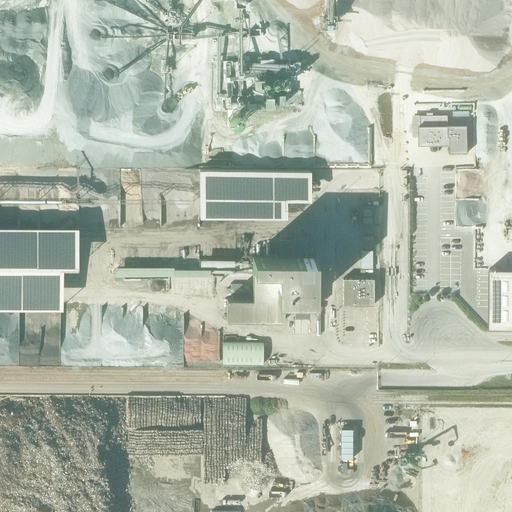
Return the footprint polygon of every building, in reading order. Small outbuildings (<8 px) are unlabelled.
[(274,105),(274,95),(266,94),(265,105),(274,105)] [(449,136),(449,125),(448,125),(448,115),(420,115),(420,125),(419,125),(419,145),(439,145),(451,144),(450,136),(449,136)] [(328,163),(328,133),(217,133),(217,163),(328,163)] [(287,198),(311,198),(311,168),(200,167),(199,213),(287,214),(287,198)] [(374,226),(374,206),(360,206),(360,225),(374,226)] [(294,256),(294,240),(279,240),(279,256),(294,256)] [(361,267),(373,267),(374,249),(362,249),(361,267)] [(294,256),(279,256),(252,256),(252,268),(276,268),(276,298),(283,298),(286,298),(293,298),(315,298),(315,256),(294,256)] [(511,328),(511,267),(489,268),(489,328),(511,328)] [(276,298),(276,268),(252,268),(252,298),(226,298),(226,319),(283,320),(283,298),(276,298)] [(373,305),(373,278),(343,278),(343,305),(373,305)] [(264,340),(222,341),(222,363),(264,362),(264,340)] [(128,370),(128,388),(154,387),(154,370),(128,370)] [(197,388),(237,389),(237,374),(197,373),(197,388)]
